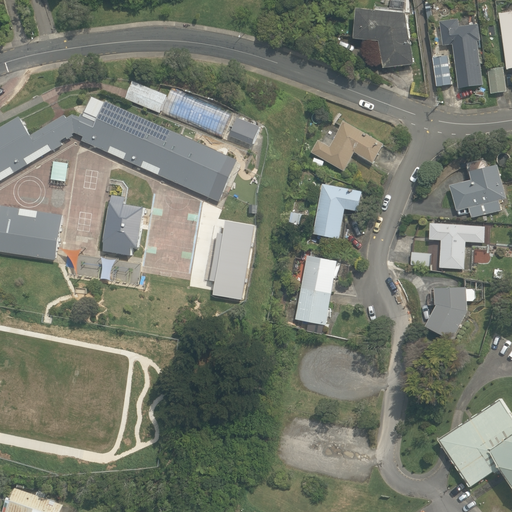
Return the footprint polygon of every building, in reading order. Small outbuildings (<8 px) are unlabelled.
[(408,13),(358,8),(355,39),(380,41),(385,68),(416,64),(408,13)] [(511,68),(511,11),(500,14),(508,69),(511,68)] [(444,46),(453,45),(457,74),(483,71),(479,41),(481,40),(479,23),(460,26),(460,19),(440,21),(444,46)] [(438,86),(453,84),(449,56),(434,58),(438,86)] [(491,94),(507,91),(504,68),(488,70),(491,94)] [(161,113),(168,95),(134,81),(127,99),(161,113)] [(0,128),(0,181),(0,182),(64,145),(62,141),(67,137),(69,139),(75,136),(74,134),(75,133),(84,137),(82,141),(220,202),(232,174),(224,171),(230,156),(228,155),(228,154),(127,108),(126,110),(107,101),(97,120),(83,114),(81,117),(74,114),(68,118),(66,115),(32,135),(21,116),(0,128)] [(261,126),(238,117),(231,136),(253,145),(261,126)] [(331,147),(319,140),(312,152),(345,171),(356,152),(375,163),(386,144),(345,121),(331,147)] [(499,164),(489,167),(488,163),(483,160),(474,163),(472,166),(473,171),(471,171),(473,180),(451,185),(458,211),(469,208),(473,218),(502,210),(499,200),(508,199),(499,164)] [(68,166),(55,165),(54,178),(67,180),(68,166)] [(361,211),(364,191),(324,184),(314,234),(341,239),(347,209),(361,211)] [(112,202),(111,202),(104,242),(105,242),(104,252),(132,256),(133,248),(139,248),(146,207),(126,204),(127,197),(113,195),(112,202)] [(0,251),(57,260),(64,215),(0,205),(0,251)] [(305,212),(293,211),(291,224),(302,226),(305,212)] [(485,243),(486,226),(432,223),(431,239),(442,240),(440,268),(465,269),(467,242),(485,243)] [(340,261),(309,255),(297,319),(328,325),(340,261)] [(468,289),(468,287),(436,287),(437,304),(439,304),(427,326),(453,341),(469,311),(468,301),(474,301),(476,298),(476,291),(474,289),(468,289)] [(450,432),(439,439),(441,441),(451,456),(471,487),(495,471),(496,472),(503,468),(511,481),(511,413),(502,398),(473,417),(470,419),(462,424),(456,428),(450,432)] [(65,505),(66,503),(46,497),(47,493),(38,490),(37,494),(16,486),(12,498),(9,497),(4,511),(6,511),(63,511),(66,506),(65,505)]
